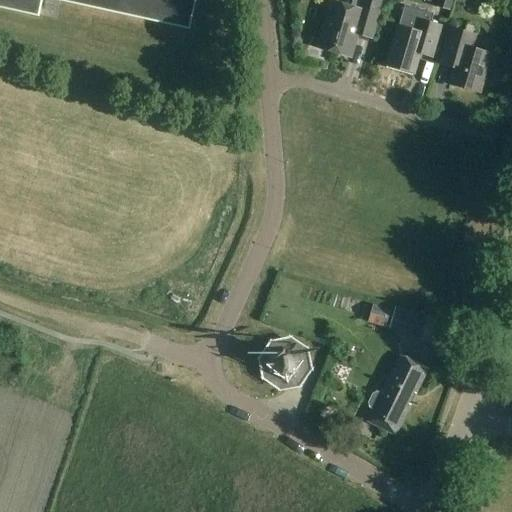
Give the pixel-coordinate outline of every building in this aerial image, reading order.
[(0,0),(0,8),(38,17),(41,0),(56,0),(189,29),(195,0),(0,0)] [(333,5),(320,48),(349,56),(356,35),(370,39),(373,29),(381,1),(378,0),(361,0),(358,12),(333,5)] [(414,75),(419,55),(431,58),(434,51),(440,28),(430,24),(433,15),(405,7),(398,28),(387,67),(414,75)] [(468,25),(465,33),(475,36),(478,28),(468,25)] [(471,49),(475,36),(465,33),(450,29),(443,55),(457,59),(454,69),(449,85),(479,94),(491,55),(471,49)] [(389,329),(420,338),(427,316),(396,307),(389,329)] [(273,375),(282,381),(294,378),(299,371),(297,358),(289,352),(277,355),(271,363),(273,375)] [(415,395),(427,370),(399,356),(367,422),(395,436),(409,405),(408,405),(413,394),(415,395)] [(367,380),(356,375),(331,424),(355,436),(384,379),(371,372),(367,380)]
